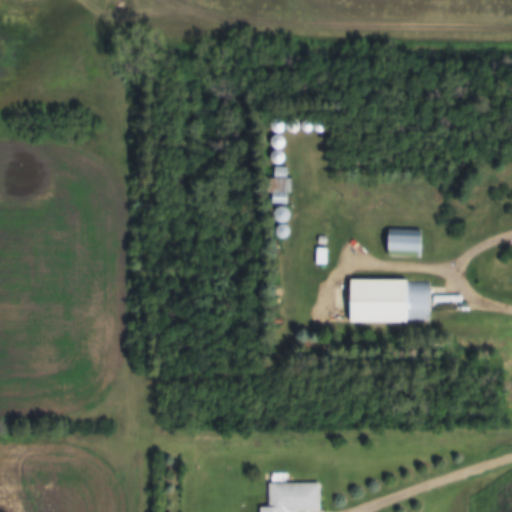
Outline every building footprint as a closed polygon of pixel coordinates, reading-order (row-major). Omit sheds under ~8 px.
[(270,211),(273,225),(286,222),(283,209),(270,211)] [(420,231),(384,231),(384,257),(420,257),(420,231)] [(314,250),(314,265),(323,265),(323,250),(314,250)] [(427,322),(427,282),(349,282),(349,321),(427,322)] [(325,311),(310,311),(310,323),(325,323),(325,311)] [(317,511),(317,484),(283,484),(283,476),(266,476),(266,509),(257,509),(256,511),(317,511)]
